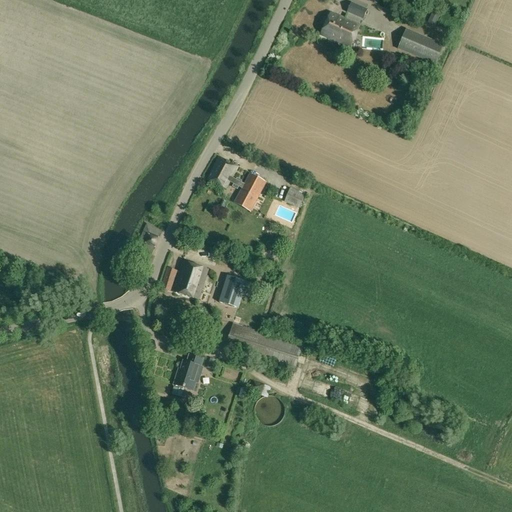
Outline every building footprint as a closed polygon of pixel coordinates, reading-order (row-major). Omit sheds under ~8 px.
[(351,5),(347,13),(363,20),(366,12),(367,10),(352,3),(351,5)] [(350,48),(359,26),(331,13),(321,35),(350,48)] [(433,13),(428,23),(435,26),(439,16),(433,13)] [(406,30),(398,49),(436,65),(444,46),(406,30)] [(239,186),(242,188),(244,184),(241,183),(242,181),(237,178),(236,180),(232,178),(237,167),(219,158),(208,180),(226,188),(230,182),(234,184),(233,187),(238,189),(239,186)] [(250,174),(244,184),(242,188),(237,198),(254,206),(266,183),(250,174)] [(305,195),(290,188),(284,202),(299,208),(305,195)] [(136,247),(152,255),(162,231),(147,224),(136,247)] [(180,272),(168,268),(161,288),(198,301),(208,270),(183,262),(180,272)] [(260,286),(228,275),(219,303),(238,309),(242,297),(255,301),(260,286)] [(233,324),(225,350),(294,372),(302,346),(233,324)] [(197,383),(201,372),(197,371),(198,367),(200,367),(203,359),(190,355),(188,362),(184,361),(179,376),(177,375),(174,385),(191,390),(194,382),(197,383)] [(250,393),(261,396),(264,386),(264,385),(253,382),(250,393)] [(262,425),(266,426),(269,427),(273,427),(276,426),(279,424),(282,421),(283,418),(285,415),(285,411),(284,408),(283,404),(281,402),(278,399),(275,398),(272,397),(268,397),(265,397),(262,399),(259,401),(257,404),(255,407),(254,410),(255,414),(255,417),(257,421),(260,423),(262,425)]
